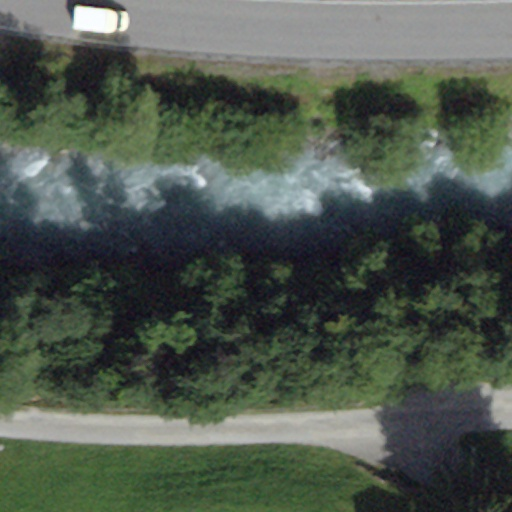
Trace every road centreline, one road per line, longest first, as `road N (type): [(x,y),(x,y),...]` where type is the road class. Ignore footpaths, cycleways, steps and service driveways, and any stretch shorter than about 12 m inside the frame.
road 1 (track): [(511,415),(311,428),(0,423)]
road 2 (tertiary): [(7,0),(280,30),(511,29)]
road 3 (track): [(378,424),(379,445),(399,462),(511,484)]
